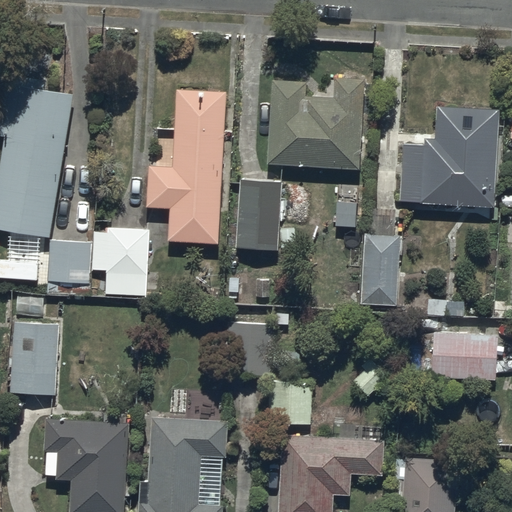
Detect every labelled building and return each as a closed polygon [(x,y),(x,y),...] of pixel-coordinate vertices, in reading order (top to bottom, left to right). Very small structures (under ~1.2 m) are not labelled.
[(0,133),(6,135),(0,169),(0,226),(50,235),(75,93),(44,88),(46,78),(7,72),(0,112),(0,133)] [(307,80),(273,78),(269,163),(361,168),(365,78),(335,76),(334,96),(306,95),(307,80)] [(171,207),(169,240),(219,243),(227,91),(177,88),(173,166),(150,165),(148,206),(171,207)] [(403,142),(401,201),(495,206),(501,109),(437,105),(435,138),(425,137),(424,143),(403,142)] [(78,172),(76,202),(94,204),(96,173),(78,172)] [(237,180),(235,248),(277,250),(279,181),(237,180)] [(93,242),(91,269),(106,270),(105,293),(147,295),(150,229),(110,227),(109,233),(93,232),(93,242)] [(364,237),(362,304),(396,305),(398,237),(364,237)] [(91,269),(93,242),(51,240),(48,281),(91,283),(91,269)] [(464,300),(430,299),(429,314),(464,315),(464,300)] [(55,395),(59,321),(12,319),(8,392),(55,395)] [(226,321),(224,373),(270,376),(273,323),(226,321)] [(432,334),(431,377),(496,379),(497,336),(432,334)] [(365,371),(353,382),(367,398),(397,370),(385,356),(376,363),(371,358),(362,367),(365,371)] [(311,424),(312,381),(270,380),(269,424),(311,424)] [(138,481),(137,511),(221,511),(221,505),(198,505),(199,458),(227,458),(228,419),(150,417),(148,482),(138,481)] [(44,451),(46,451),(45,474),(55,475),(55,480),(70,481),(68,511),(124,511),(129,422),(44,418),(44,451)] [(281,434),(277,511),(332,511),(333,496),(351,496),(352,475),(382,476),(384,439),(281,434)] [(453,511),(456,457),(405,455),(403,511),(453,511)]
